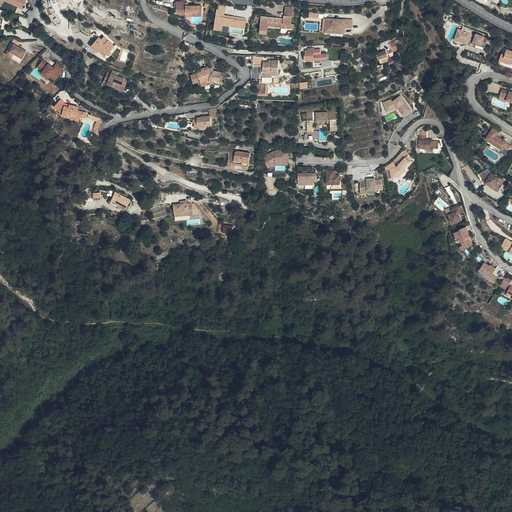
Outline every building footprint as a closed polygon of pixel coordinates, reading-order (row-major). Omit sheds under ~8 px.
[(0,0),(0,5),(2,6),(4,1),(23,8),(26,0),(0,0)] [(185,2),(180,1),(176,1),(176,2),(176,7),(176,13),(179,13),(185,13),(185,11),(191,12),(191,15),(201,16),(201,9),(200,9),(200,6),(192,5),(188,5),(188,3),(188,2),(185,2)] [(223,24),(245,27),(247,17),(225,14),(226,5),(218,4),(214,29),(222,30),(223,24)] [(288,23),(289,15),(291,16),(292,7),(283,6),(282,15),(281,15),(280,17),(258,14),(256,28),(263,29),(264,25),(264,23),(272,24),(287,26),(288,23)] [(347,21),(328,19),(327,32),(332,33),(344,34),(346,34),(347,28),(347,21)] [(457,30),(455,38),(468,42),(469,39),(473,40),(472,44),(476,45),(476,44),(481,45),(483,42),(486,43),(487,38),(475,34),(474,36),(470,34),(472,30),(462,27),(461,31),(457,30)] [(115,45),(105,35),(102,38),(99,36),(91,44),(104,56),(115,45)] [(13,52),(21,57),(26,49),(18,44),(20,40),(14,36),(11,41),(14,42),(10,49),(8,48),(5,52),(11,56),(13,52)] [(481,45),(476,44),(476,45),(472,44),(473,40),(469,39),(468,42),(455,38),(453,43),(461,45),(462,45),(462,44),(463,44),(483,51),(486,43),(483,42),(481,45)] [(396,42),(395,41),(389,44),(380,47),(382,51),(376,53),(378,59),(388,55),(387,51),(392,49),(391,47),(397,45),(396,42)] [(305,61),(311,60),(310,55),(314,55),(321,54),(320,45),(308,47),(308,49),(306,50),(306,55),(304,55),(305,61)] [(511,50),(503,48),(499,60),(509,63),(511,60),(511,50)] [(19,60),(21,57),(13,52),(11,56),(19,60)] [(43,59),(37,65),(42,69),(40,72),(47,77),(49,75),(54,79),(62,70),(57,66),(55,68),(53,67),(43,59)] [(253,65),(255,65),(262,65),(262,73),(262,75),(263,75),(272,75),(272,74),(278,74),(278,69),(278,65),(278,60),(253,59),(253,65)] [(509,63),(499,60),(498,62),(500,64),(511,68),(511,60),(509,63)] [(42,69),(37,65),(36,68),(37,69),(38,69),(38,70),(39,71),(39,73),(39,74),(41,78),(40,79),(46,84),(49,80),(52,82),(54,79),(49,75),(47,77),(40,72),(42,69)] [(204,68),(200,69),(201,71),(197,73),(199,81),(200,83),(206,81),(210,80),(219,82),(220,77),(223,78),(224,72),(214,70),(212,67),(208,68),(205,69),(204,68)] [(114,87),(123,91),(128,79),(107,71),(105,77),(109,78),(107,83),(114,86),(114,87)] [(199,81),(197,73),(190,75),(193,83),(199,81)] [(507,98),(509,91),(502,89),(500,96),(507,98)] [(390,97),(388,96),(383,100),(384,103),(380,104),(384,113),(395,108),(401,116),(408,111),(395,93),(390,97)] [(63,115),(71,117),(71,116),(76,117),(77,115),(80,116),(85,117),(87,112),(78,110),(79,106),(69,104),(69,106),(64,105),(65,103),(61,99),(54,106),(63,115)] [(217,108),(209,109),(209,115),(205,116),(201,117),(201,116),(197,117),(197,118),(193,118),(193,122),(195,123),(194,127),(207,128),(207,125),(211,125),(211,116),(217,116),(217,108)] [(401,116),(400,117),(401,118),(410,112),(409,110),(408,111),(401,116)] [(337,111),(317,111),(307,113),(307,131),(315,131),(315,120),(330,120),(330,130),(338,130),(337,111)] [(101,122),(104,119),(88,114),(87,118),(101,122)] [(488,137),(486,140),(503,151),(505,148),(508,150),(511,146),(501,139),(501,140),(497,137),(499,134),(492,129),(491,132),(487,130),(484,134),(488,137)] [(315,131),(307,131),(306,131),(306,139),(321,139),(320,131),(315,131)] [(511,144),(511,141),(499,134),(497,137),(501,140),(501,139),(511,146),(511,144)] [(425,136),(420,136),(420,148),(431,149),(431,147),(436,147),(436,140),(425,140),(425,136)] [(503,151),(486,140),(484,143),(502,154),(503,151)] [(236,150),(236,148),(236,146),(220,145),(220,150),(229,151),(229,155),(231,156),(235,156),(236,150)] [(275,151),(275,149),(263,156),(266,161),(270,159),(272,164),(275,162),(288,163),(289,150),(278,150),(278,151),(275,151)] [(228,160),(227,166),(231,167),(232,163),(236,164),(243,165),(244,162),(249,162),(250,152),(236,150),(235,156),(231,156),(230,160),(228,160)] [(390,171),(393,179),(400,177),(405,171),(404,170),(409,163),(404,158),(394,170),(390,171)] [(391,179),(388,180),(390,185),(403,181),(414,167),(409,163),(404,170),(405,171),(400,177),(393,179),(391,179)] [(504,179),(492,173),(489,167),(480,173),(484,180),(486,182),(490,185),(495,187),(497,182),(501,185),(504,179)] [(336,175),(337,170),(327,170),(327,183),(341,183),(341,175),(336,175)] [(308,172),(302,172),(299,172),(299,183),(314,183),(314,180),(317,180),(317,172),(308,172)] [(377,192),(383,189),(380,181),(375,183),(372,183),(371,180),(367,180),(367,182),(366,183),(360,183),(361,195),(368,195),(368,192),(377,192)] [(495,187),(490,185),(490,186),(498,191),(501,185),(497,182),(495,187)] [(361,198),(376,197),(376,195),(384,192),(383,189),(377,192),(368,192),(368,195),(361,195),(361,198)] [(126,209),(131,200),(115,192),(111,201),(126,209)] [(194,206),(189,207),(189,205),(175,207),(177,219),(183,218),(183,216),(195,214),(194,206)] [(466,212),(463,206),(452,211),(454,213),(450,215),(455,224),(463,220),(460,215),(466,212)] [(224,224),(222,231),(232,233),(233,225),(224,224)] [(472,237),(468,227),(462,229),(463,231),(456,234),(459,242),(462,240),(468,249),(474,245),(470,238),(472,237)] [(462,240),(459,242),(456,234),(453,235),(457,244),(460,243),(465,251),(468,249),(462,240)] [(485,263),(480,269),(496,281),(501,274),(496,270),(497,269),(492,265),(491,266),(485,263)] [(496,281),(480,269),(478,272),(494,284),(496,281)] [(505,276),(501,287),(507,289),(511,279),(505,276)]
